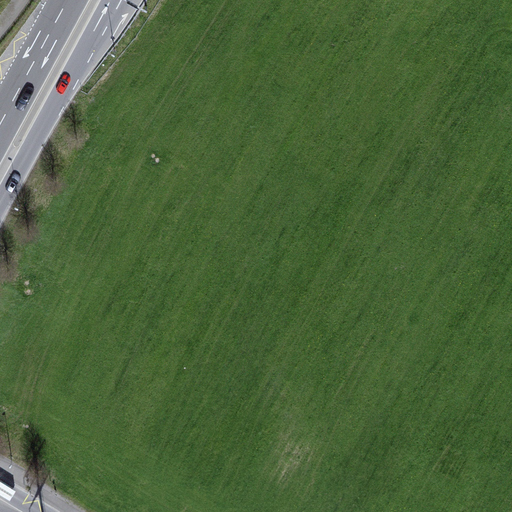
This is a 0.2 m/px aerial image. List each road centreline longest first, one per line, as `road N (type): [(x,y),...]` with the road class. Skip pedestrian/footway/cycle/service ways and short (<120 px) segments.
road 1 (primary): [(0,206),(113,0)]
road 2 (primary): [(71,0),(0,126)]
